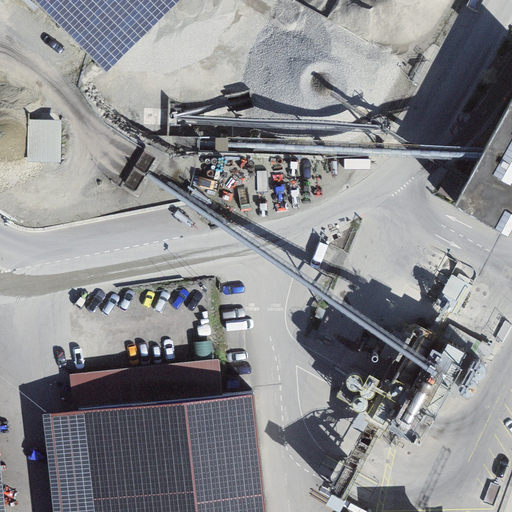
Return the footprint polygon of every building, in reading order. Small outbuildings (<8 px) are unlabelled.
[(172,0),(26,0),(102,73),(172,0)] [(511,96),(469,176),(452,167),(438,191),(507,229),(511,220),(511,96)] [(29,113),(28,155),(62,156),(63,114),(29,113)] [(447,254),(424,294),(437,301),(460,261),(447,254)] [(388,353),(399,359),(414,332),(403,326),(388,353)] [(364,374),(350,400),(384,419),(398,393),(364,374)] [(265,511),(252,389),(139,401),(136,376),(76,382),(90,511),(265,511)]
